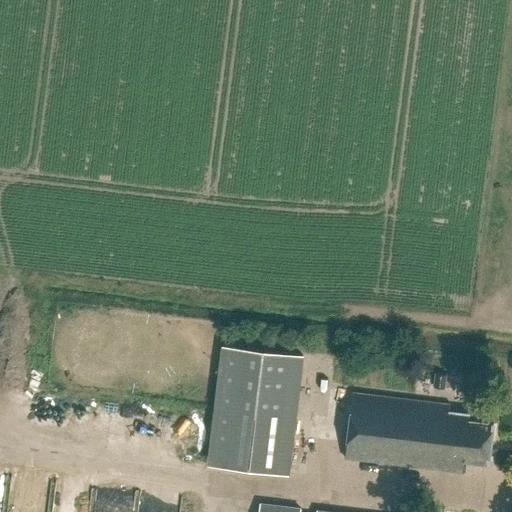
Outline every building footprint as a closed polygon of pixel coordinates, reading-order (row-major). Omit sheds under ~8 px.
[(289,474),(304,354),(247,347),(232,467),(289,474)] [(413,380),(433,377),(432,368),(412,371),(413,380)] [(448,375),(437,374),(435,388),(446,389),(448,375)] [(489,463),(494,422),(470,419),(469,414),(449,411),(450,405),(353,392),(345,458),(463,473),(465,459),(489,463)] [(183,511),(184,494),(146,492),(144,511),(183,511)]
